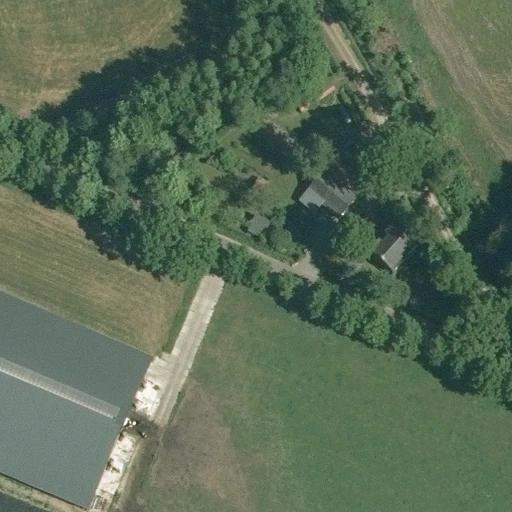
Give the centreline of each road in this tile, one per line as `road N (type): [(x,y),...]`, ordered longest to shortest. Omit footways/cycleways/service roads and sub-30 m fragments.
road 1 (unclassified): [(511,385),(0,154)]
road 2 (track): [(511,338),(304,0)]
road 3 (track): [(216,251),(180,370),(123,511)]
